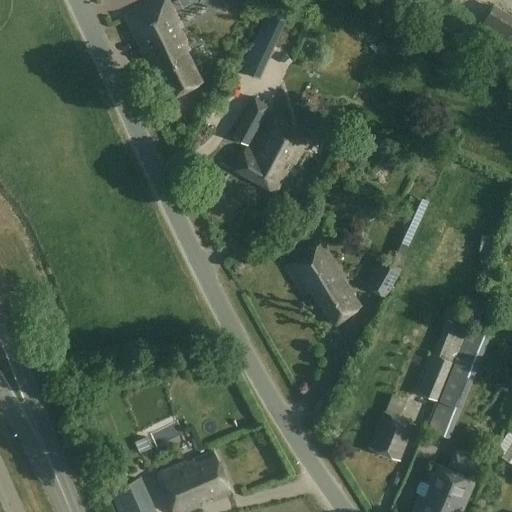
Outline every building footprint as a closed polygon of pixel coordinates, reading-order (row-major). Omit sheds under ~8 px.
[(181,28),(167,0),(161,0),(126,17),(137,41),(141,48),(140,49),(143,56),(148,54),(171,98),(202,82),(186,51),(189,50),(179,29),(181,28)] [(511,16),(492,4),(479,25),(511,45),(511,16)] [(265,115),(249,106),(232,137),(247,146),(265,115)] [(308,138),(273,119),(255,153),(246,148),(234,170),(276,193),(288,171),(284,169),(287,162),(293,165),(308,138)] [(340,271),(322,246),(287,270),(305,297),(311,293),(335,326),(359,307),(336,274),(340,271)] [(401,270),(381,259),(365,287),(385,298),(401,270)] [(471,316),(454,309),(448,323),(445,321),(416,394),(435,402),(471,316)] [(488,339),(467,330),(424,431),(445,441),(488,339)] [(414,426),(384,413),(368,451),(398,463),(414,426)] [(511,464),(511,436),(508,434),(493,456),(510,467),(511,464)] [(481,461),(454,449),(444,471),(433,466),(423,486),(428,488),(423,499),(418,497),(411,511),(460,511),(473,485),(470,484),(481,461)] [(187,511),(232,493),(214,452),(185,465),(183,464),(158,475),(173,511),(187,511)] [(155,511),(140,478),(113,490),(122,511),(155,511)]
